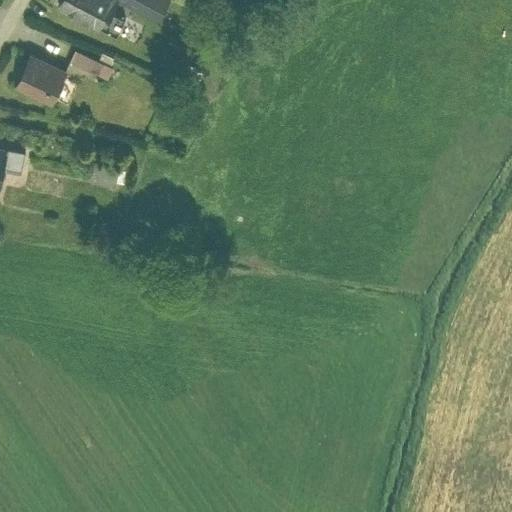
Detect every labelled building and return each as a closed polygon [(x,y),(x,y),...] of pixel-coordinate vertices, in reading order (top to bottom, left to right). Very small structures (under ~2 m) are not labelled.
[(122,0),(61,0),(58,9),(113,35),(128,3),(122,0)] [(134,0),(160,13),(167,0),(134,0)] [(77,44),(68,62),(104,79),(113,61),(77,44)] [(27,57),(14,86),(51,102),(64,73),(27,57)] [(0,184),(3,167),(22,170),(24,150),(0,146),(0,184)] [(95,162),(91,180),(114,185),(118,167),(95,162)]
